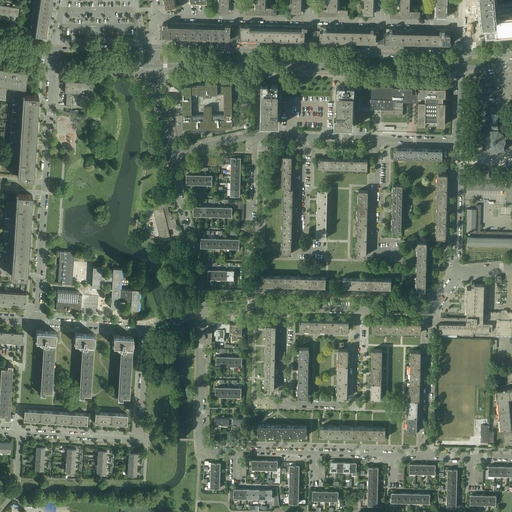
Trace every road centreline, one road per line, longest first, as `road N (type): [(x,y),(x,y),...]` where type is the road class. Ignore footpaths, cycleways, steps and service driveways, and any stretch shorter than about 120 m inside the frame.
road 1 (residential): [(357,310),(353,406),(281,404),(284,307)]
road 2 (residential): [(36,322),(54,62)]
road 3 (secondary): [(247,65),(460,68)]
road 4 (secondary): [(460,55),(248,49)]
road 5 (residential): [(204,308),(168,152)]
road 6 (residential): [(426,455),(429,312)]
road 7 (residential): [(326,251),(299,250),(303,136)]
road 8 (residential): [(400,251),(373,251),(376,138)]
road 9 (residential): [(202,447),(204,308)]
road 10 (residential): [(455,271),(458,141)]
